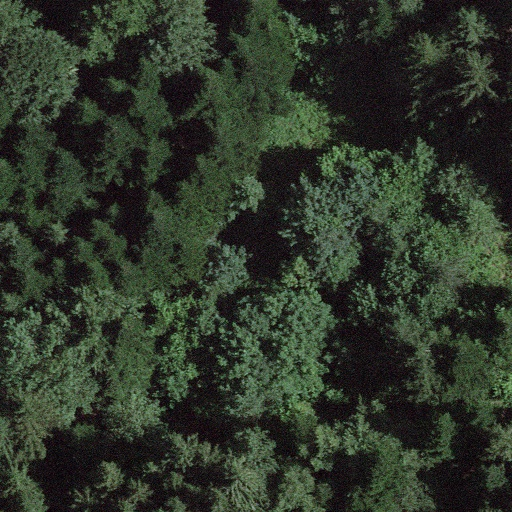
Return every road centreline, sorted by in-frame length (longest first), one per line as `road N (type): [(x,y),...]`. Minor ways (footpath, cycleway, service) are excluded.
road 1 (track): [(0,382),(367,426),(511,409)]
road 2 (track): [(175,403),(244,511)]
